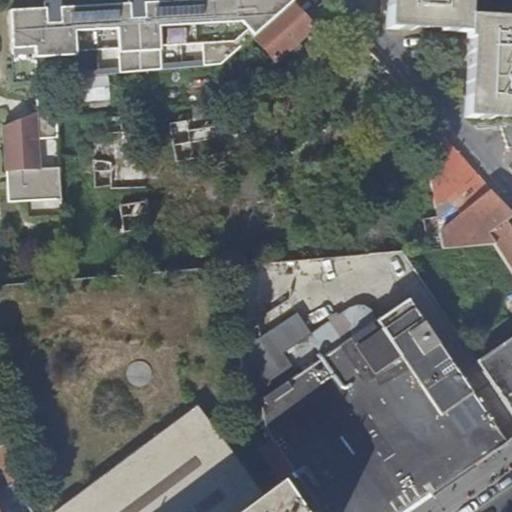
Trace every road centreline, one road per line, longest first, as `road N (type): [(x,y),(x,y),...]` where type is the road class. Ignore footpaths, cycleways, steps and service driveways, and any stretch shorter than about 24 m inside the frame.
road 1 (residential): [(511,190),(340,0)]
road 2 (unknown): [(230,511),(111,490)]
